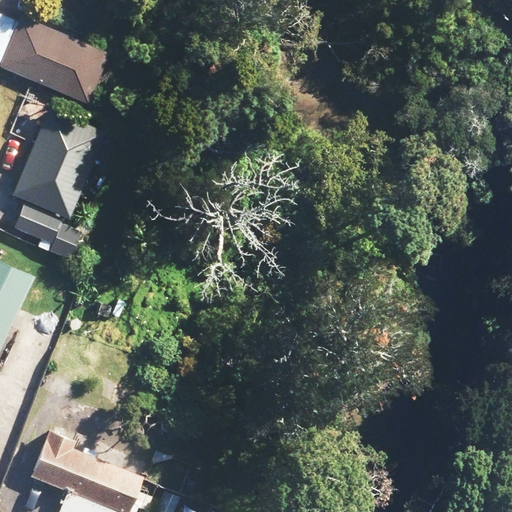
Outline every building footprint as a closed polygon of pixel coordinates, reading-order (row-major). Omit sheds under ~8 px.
[(102,52),(14,16),(0,49),(0,69),(81,103),(102,52)] [(98,131),(42,108),(5,194),(61,217),(98,131)] [(54,218),(19,202),(7,228),(42,244),(54,218)] [(61,221),(54,218),(42,244),(40,250),(63,261),(78,229),(61,221)] [(0,263),(0,333),(26,275),(0,263)] [(71,490),(62,511),(141,511),(134,509),(148,477),(77,447),(81,440),(51,428),(39,457),(32,473),(71,490)]
